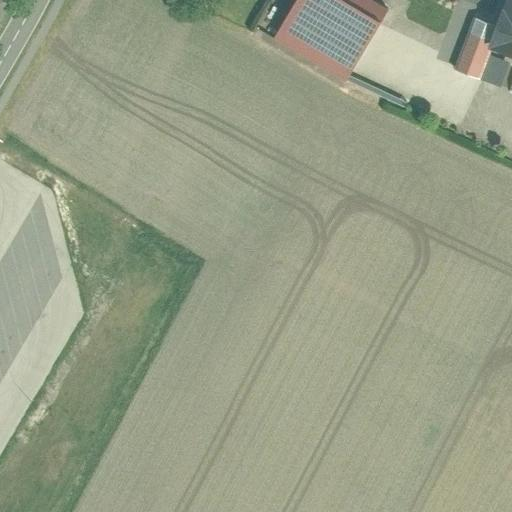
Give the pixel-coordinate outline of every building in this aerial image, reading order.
[(388,6),(377,0),(291,0),(272,34),(347,77),(388,6)] [(477,8),(454,0),(401,0),(386,44),(455,69),(469,30),(474,16),(477,8)] [(511,53),(511,0),(507,0),(498,25),(493,39),(490,46),(493,47),(511,53)] [(469,30),(493,39),(498,25),(474,16),(469,30)] [(493,39),(469,30),(455,69),(481,79),(493,47),(490,46),(493,39)]
